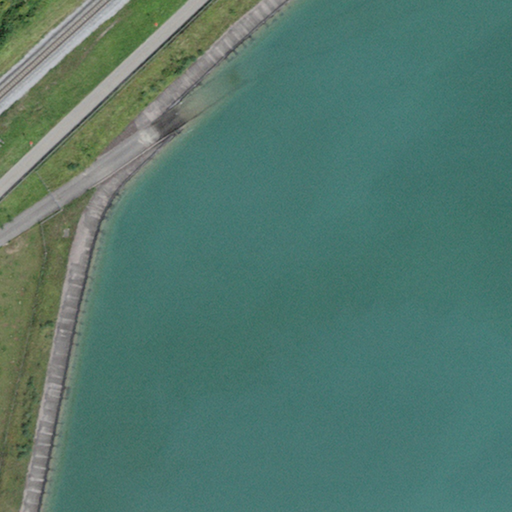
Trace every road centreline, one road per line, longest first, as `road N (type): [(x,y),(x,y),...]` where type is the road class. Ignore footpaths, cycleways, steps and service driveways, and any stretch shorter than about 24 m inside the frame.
road 1 (track): [(0,195),(200,0)]
road 2 (track): [(0,236),(139,145)]
